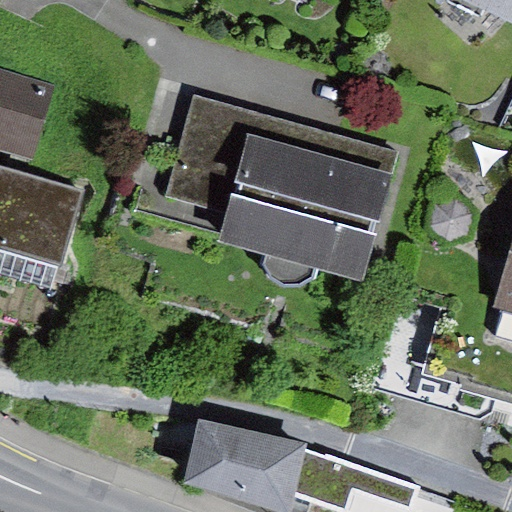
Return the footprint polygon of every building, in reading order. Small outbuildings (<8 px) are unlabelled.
[(511,0),(455,0),(511,25),(511,0)] [(48,92),(0,76),(0,146),(28,155),(48,92)] [(398,154),(193,99),(167,195),(229,212),(222,240),(267,252),(264,264),(271,277),(284,286),(299,284),(312,277),(315,266),(364,279),(398,154)] [(0,245),(63,264),(85,189),(1,165),(0,169),(0,245)] [(511,251),(497,301),(511,306),(511,251)] [(511,306),(497,301),(404,276),(371,386),(481,418),(493,410),(495,400),(511,403),(511,306)] [(306,438),(201,415),(186,473),(290,503),(297,484),(314,489),(306,509),(313,511),(409,511),(413,498),(306,447),(306,438)]
